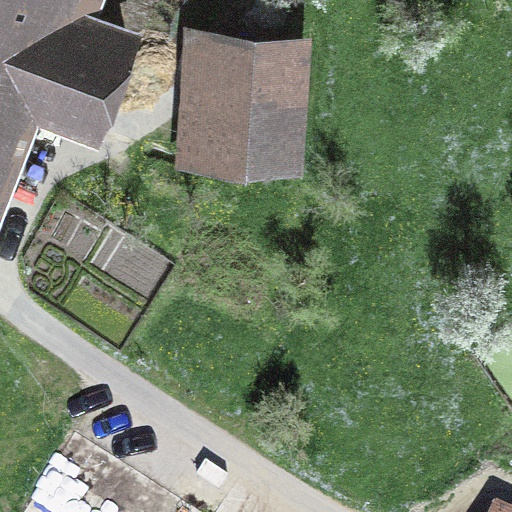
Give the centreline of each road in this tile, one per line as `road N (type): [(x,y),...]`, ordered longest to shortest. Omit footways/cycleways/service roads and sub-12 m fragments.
road 1 (track): [(0,289),(309,511)]
road 2 (track): [(0,252),(14,204),(58,145),(158,99)]
